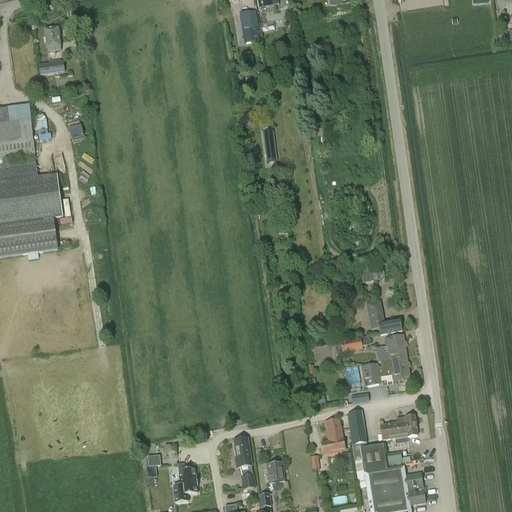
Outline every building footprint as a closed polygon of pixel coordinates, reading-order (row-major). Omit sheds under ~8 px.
[(257,0),(259,9),(279,5),(277,0),(257,0)] [(256,12),(239,15),(242,31),(243,30),(258,28),(256,12)] [(258,28),(243,30),(245,44),(260,42),(258,28)] [(44,31),(48,54),(62,52),(58,29),(44,31)] [(39,68),(41,78),(66,75),(64,64),(39,68)] [(29,107),(0,110),(0,161),(35,157),(29,107)] [(273,132),(263,134),(267,164),(277,162),(273,132)] [(38,179),(36,161),(0,166),(0,259),(58,252),(53,220),(63,218),(58,177),(38,179)] [(385,281),(385,277),(386,277),(385,268),(383,269),(360,273),(362,285),(385,281)] [(380,303),(366,306),(368,316),(371,315),(373,326),(378,325),(380,337),(402,333),(400,322),(384,325),(380,303)] [(388,354),(377,356),(379,364),(380,363),(390,362),(390,361),(407,358),(403,337),(386,340),(388,354)] [(360,340),(340,344),(343,355),(363,351),(360,340)] [(378,365),(361,368),(365,389),(382,386),(381,378),(392,377),(393,383),(410,380),(408,364),(407,358),(390,361),(390,362),(380,363),(381,369),(379,369),(378,365)] [(324,397),(316,398),(317,406),(325,405),(324,397)] [(366,446),(361,414),(348,416),(353,448),(366,446)] [(381,427),(381,429),(383,442),(407,438),(408,439),(418,437),(415,418),(396,421),(397,425),(381,427)] [(323,456),(332,454),(344,451),(342,441),(343,441),(339,422),(325,425),(326,433),(325,433),(326,437),(327,437),(329,443),(330,446),(321,448),(323,456)] [(248,440),(233,442),(237,470),(240,469),(242,478),(253,476),(248,440)] [(405,468),(394,469),(387,470),(384,446),(360,450),(370,511),(411,511),(411,507),(426,505),(421,475),(406,478),(405,468)] [(400,456),(387,458),(388,466),(401,464),(400,456)] [(160,457),(148,458),(149,468),(161,467),(160,457)] [(310,460),(312,472),(319,471),(317,459),(310,460)] [(267,466),(269,485),(272,485),(273,490),(276,492),(279,492),(282,489),(281,484),(284,483),(282,464),(267,466)] [(184,466),(178,466),(180,486),(174,487),(175,505),(188,503),(188,496),(198,495),(197,488),(198,488),(197,479),(196,479),(195,470),(185,472),(184,466)] [(242,478),(241,478),(243,491),(255,489),(253,476),(242,478)] [(270,495),(259,497),(260,509),(271,507),(270,495)]
